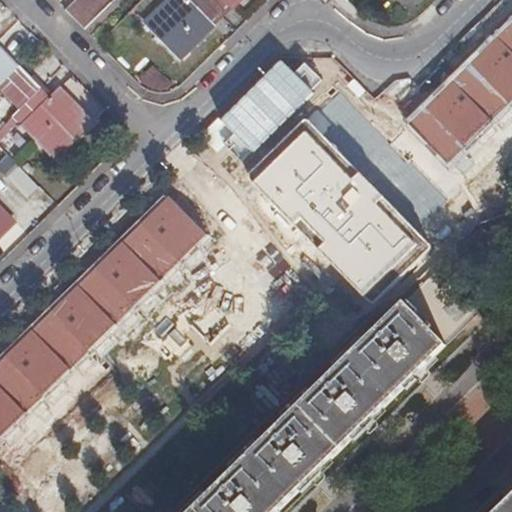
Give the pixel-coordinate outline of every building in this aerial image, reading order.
[(91,0),(77,0),(65,12),(84,31),(111,5),(105,0),(97,0),(95,3),(91,0)] [(221,18),(203,0),(187,0),(188,0),(187,0),(171,0),(145,26),(179,60),(221,18)] [(203,0),(221,18),(239,0),(203,0)] [(511,13),(408,124),(448,167),(504,113),(511,104),(511,13)] [(0,86),(19,68),(0,47),(0,86)] [(0,90),(21,112),(42,91),(19,68),(0,86),(0,90)] [(51,100),(42,91),(21,112),(15,117),(57,159),(93,124),(61,91),(51,100)] [(245,175),(368,303),(426,248),(304,120),(245,175)] [(31,205),(44,192),(22,171),(10,183),(31,205)] [(169,196),(0,363),(0,434),(210,233),(169,196)] [(0,236),(14,223),(0,208),(0,236)] [(278,511),(445,348),(404,306),(194,511),(278,511)] [(511,511),(511,499),(498,511),(511,511)]
